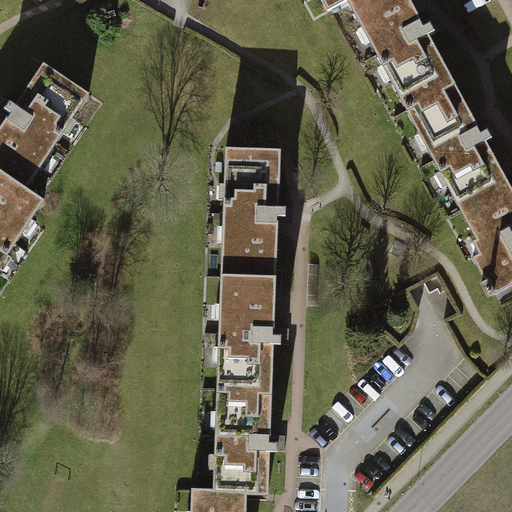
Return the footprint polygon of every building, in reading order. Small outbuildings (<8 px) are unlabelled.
[(322,0),(329,12),(349,1),(350,0),(322,0)] [(350,0),(349,1),(395,85),(445,58),(413,0),(350,0)] [(99,91),(47,56),(0,127),(0,168),(34,191),(99,91)] [(511,179),(445,58),(395,85),(461,206),(511,179)] [(279,146),(224,144),(220,267),(275,268),(279,146)] [(34,191),(0,168),(0,267),(45,198),(34,191)] [(511,180),(511,179),(461,206),(483,248),(470,254),(493,296),(511,285),(511,180)] [(275,268),(220,267),(217,367),(272,369),(275,268)] [(213,489),(242,489),(268,490),(272,369),(217,367),(213,489)] [(213,489),(186,488),(184,511),(240,511),(242,489),(213,489)]
